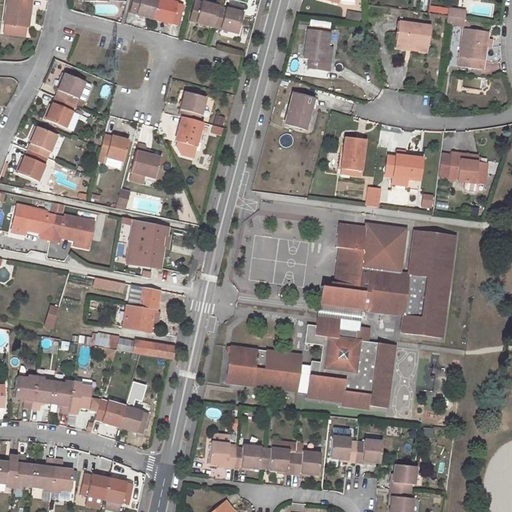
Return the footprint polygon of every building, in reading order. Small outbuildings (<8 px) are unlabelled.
[(26,10),(27,0),(7,0),(4,24),(5,24),(26,27),(27,27),(30,10),(26,10)] [(132,0),(129,13),(153,19),(158,0),(132,0)] [(176,3),(164,0),(158,0),(153,19),(178,26),(184,5),(176,3)] [(219,6),(194,0),(189,21),(213,27),(219,6)] [(243,13),(219,6),(213,27),(237,34),(243,13)] [(464,12),(448,10),(447,17),(463,19),(464,12)] [(463,19),(447,17),(446,16),(445,25),(462,27),(463,19)] [(395,43),(427,48),(430,27),(397,22),(395,43)] [(5,24),(3,33),(25,37),(26,27),(5,24)] [(487,32),(462,29),(458,66),(482,70),(485,47),(486,40),(487,32)] [(324,62),(326,46),(328,33),(307,30),(303,58),(308,59),(307,68),(328,71),(329,62),(324,62)] [(394,49),(426,53),(427,48),(395,43),(394,49)] [(62,72),(55,88),(58,90),(64,74),(62,72)] [(64,74),(58,90),(55,97),(74,105),(84,82),(64,74)] [(178,116),(199,122),(205,98),(184,92),(178,116)] [(313,99),(292,93),(284,124),(305,130),(313,99)] [(51,105),(45,120),(64,129),(74,105),(55,97),(51,105)] [(45,120),(51,105),(49,104),(42,119),(45,120)] [(183,152),(182,155),(193,158),(202,123),(181,117),(177,131),(174,141),(185,144),(183,152)] [(30,144),(37,127),(34,126),(27,143),(30,144)] [(209,133),(219,135),(220,128),(210,126),(209,133)] [(37,127),(30,144),(27,150),(47,158),(57,135),(37,127)] [(98,156),(127,163),(133,142),(104,135),(100,148),(98,156)] [(344,137),(339,174),(349,175),(350,170),(360,171),(364,140),(344,137)] [(185,144),(174,141),(173,148),(183,152),(185,144)] [(47,158),(27,150),(24,158),(17,173),(37,181),(47,158)] [(160,157),(136,151),(130,172),(155,178),(160,157)] [(421,159),(404,157),(405,152),(395,151),(394,157),(392,175),(392,177),(393,177),(406,179),(419,180),(421,159)] [(447,180),(483,184),(486,163),(476,163),(477,156),(451,152),(451,155),(448,177),(447,180)] [(451,155),(440,154),(437,176),(448,177),(451,155)] [(386,156),(384,174),(392,175),(394,157),(386,156)] [(21,157),(15,172),(17,173),(24,158),(21,157)] [(392,184),(405,186),(406,179),(393,177),(392,184)] [(376,208),(379,189),(372,188),(372,190),(369,207),(376,208)] [(125,209),(127,190),(118,189),(116,208),(125,209)] [(419,208),(431,209),(432,195),(421,194),(419,208)] [(26,230),(42,233),(41,238),(50,240),(55,216),(46,214),(46,212),(17,206),(13,227),(26,230)] [(60,237),(75,240),(89,243),(94,221),(65,215),(64,218),(55,216),(50,240),(59,242),(60,237)] [(136,220),(133,242),(148,245),(151,223),(136,220)] [(148,245),(133,242),(129,263),(160,268),(163,248),(161,247),(163,235),(166,236),(167,226),(151,223),(148,245)] [(405,230),(365,224),(365,229),(337,224),(334,247),(338,248),(334,283),(320,281),(317,304),(361,311),(362,305),(367,305),(367,310),(402,315),(400,333),(441,338),(454,235),(414,230),(414,231),(405,230)] [(12,232),(25,235),(26,230),(13,227),(12,232)] [(131,256),(122,254),(120,262),(129,263),(131,256)] [(123,292),(124,281),(92,279),(91,290),(123,292)] [(152,333),(156,312),(159,290),(143,287),(139,309),(126,306),(122,327),(152,333)] [(42,327),(51,329),(58,307),(49,304),(42,327)] [(316,317),(339,320),(338,329),(356,331),(358,331),(361,311),(317,304),(315,317),(316,317)] [(310,361),(310,366),(306,393),(306,397),(342,402),(344,392),(369,395),(368,406),(386,408),(394,345),(354,340),(356,331),(338,329),(339,320),(316,317),(315,317),(314,326),(306,325),(304,343),(321,346),(319,362),(310,361)] [(107,347),(116,349),(119,338),(109,337),(107,347)] [(116,349),(132,351),(134,341),(119,338),(116,349)] [(175,347),(134,341),(132,351),(173,358),(175,347)] [(225,382),(296,392),(300,365),(265,360),(266,351),(229,346),(225,382)] [(300,365),(296,392),(306,393),(310,366),(300,365)] [(16,377),(13,398),(23,400),(22,408),(30,409),(35,377),(27,376),(27,379),(16,377)] [(44,378),(35,377),(30,409),(39,411),(40,402),(50,404),(53,382),(43,381),(44,378)] [(63,384),(53,382),(50,404),(60,405),(59,414),(68,415),(72,383),(63,382),(63,384)] [(78,408),(88,409),(91,388),(81,386),(81,384),(72,383),(68,415),(77,416),(78,408)] [(344,392),(342,402),(341,405),(368,408),(368,406),(369,395),(344,392)] [(94,420),(118,427),(124,406),(101,399),(94,420)] [(124,406),(118,427),(142,434),(148,414),(124,406)] [(210,416),(218,418),(219,410),(211,409),(210,416)] [(331,437),(329,457),(347,459),(346,463),(354,463),(356,441),(349,440),(349,438),(331,437)] [(362,461),(379,463),(381,442),(363,440),(363,442),(356,441),(354,463),(361,464),(362,461)] [(235,447),(228,446),(228,444),(211,442),(208,463),(226,465),(226,468),(233,469),(235,447)] [(258,468),(260,447),(242,445),(241,447),(235,447),(233,469),(240,469),(241,467),(258,468)] [(288,450),(270,448),(268,469),(285,471),(285,474),(292,474),(295,453),(288,452),(288,450)] [(300,473),(318,475),(320,454),(301,451),(301,454),(295,453),(292,474),(300,475),(300,473)] [(7,462),(0,461),(0,483),(4,484),(4,486),(13,488),(17,455),(8,454),(7,462)] [(32,487),(35,465),(25,464),(26,456),(17,455),(13,488),(21,488),(22,486),(32,487)] [(50,492),(54,459),(46,458),(44,466),(35,465),(32,487),(42,488),(41,490),(50,492)] [(72,470),(62,468),(63,460),(54,459),(50,492),(59,493),(60,490),(69,491),(72,470)] [(389,489),(410,491),(411,485),(413,485),(415,467),(394,465),(392,482),(390,482),(389,489)] [(78,495),(103,500),(108,478),(83,473),(78,495)] [(103,500),(105,501),(120,504),(128,506),(133,484),(108,478),(103,500)] [(391,497),(388,511),(410,511),(412,499),(410,498),(410,491),(389,489),(387,496),(391,497)] [(233,511),(225,500),(210,511),(233,511)] [(104,509),(118,511),(120,504),(105,501),(104,509)]
